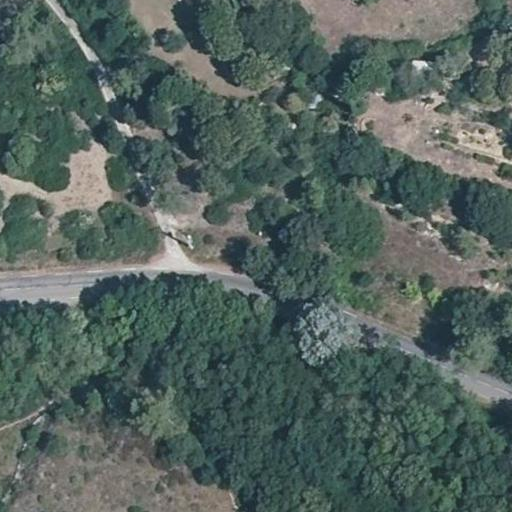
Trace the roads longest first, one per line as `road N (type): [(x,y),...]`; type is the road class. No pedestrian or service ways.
road 1 (tertiary): [(511,395),(232,287),(131,282),(0,290)]
road 2 (unknown): [(19,0),(137,216),(185,282)]
